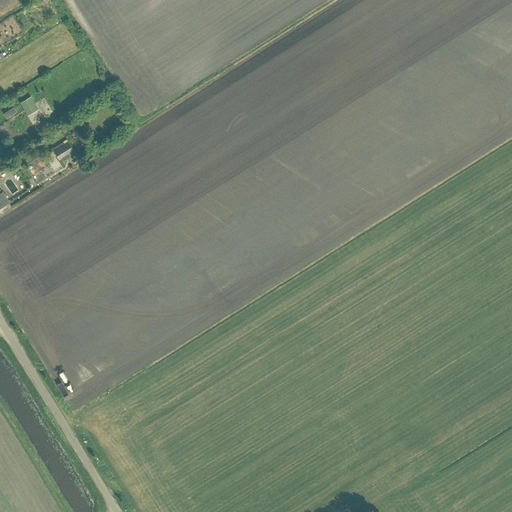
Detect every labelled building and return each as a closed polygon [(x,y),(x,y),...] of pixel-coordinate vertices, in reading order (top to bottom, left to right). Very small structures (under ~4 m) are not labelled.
[(32,95),(20,101),(27,114),(39,108),(32,95)] [(14,106),(3,113),(7,118),(17,111),(14,106)] [(59,159),(74,150),(68,140),(53,149),(59,159)] [(4,142),(0,145),(0,154),(1,155),(9,150),(4,142)] [(0,208),(9,202),(2,192),(0,193),(0,208)]
